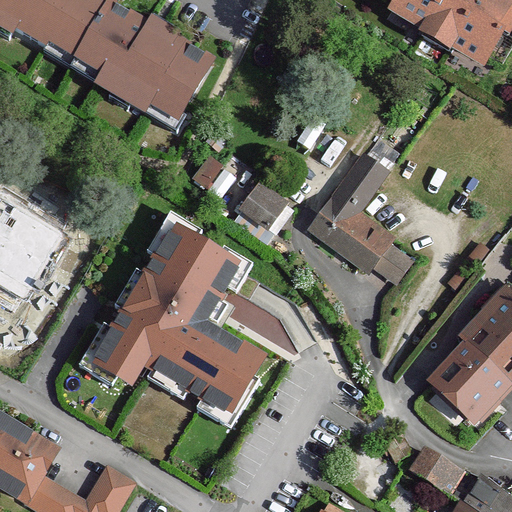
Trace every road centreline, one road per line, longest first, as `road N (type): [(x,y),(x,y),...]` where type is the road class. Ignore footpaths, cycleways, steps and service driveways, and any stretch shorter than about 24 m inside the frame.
road 1 (residential): [(206,511),(0,384)]
road 2 (residential): [(511,470),(446,450),(385,386)]
